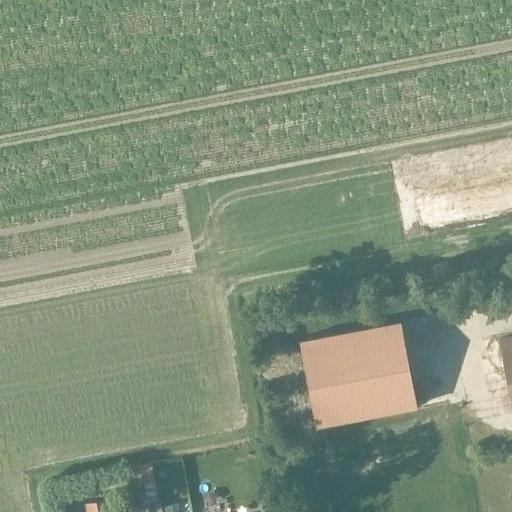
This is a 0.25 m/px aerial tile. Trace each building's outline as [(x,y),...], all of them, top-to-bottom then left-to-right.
[(493,325),(505,323),(502,308),(490,311),(493,325)] [(400,323),(299,342),(316,429),(417,409),(400,323)] [(511,336),(499,339),(511,404),(511,336)] [(84,503),(85,511),(111,511),(109,498),(84,503)] [(161,511),(161,508),(160,508),(159,501),(147,503),(148,511),(161,511)]
